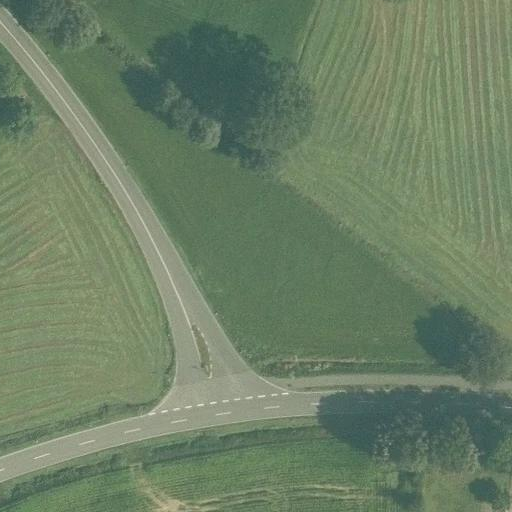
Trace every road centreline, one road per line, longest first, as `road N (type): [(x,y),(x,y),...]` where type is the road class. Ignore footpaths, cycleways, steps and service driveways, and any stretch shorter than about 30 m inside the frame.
road 1 (tertiary): [(0,22),(129,198),(191,322),(218,412)]
road 2 (tertiary): [(511,406),(327,401),(218,412)]
road 3 (tertiary): [(218,412),(0,468)]
